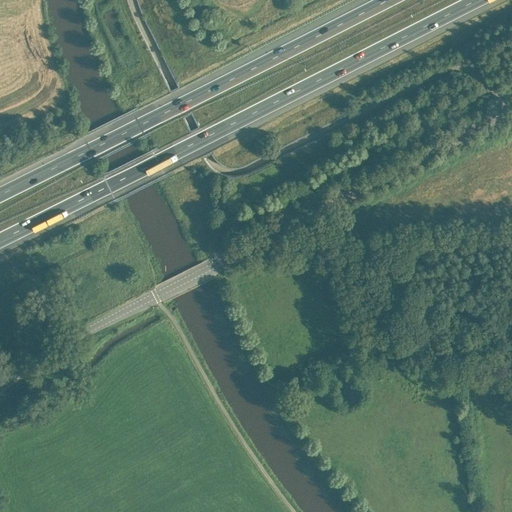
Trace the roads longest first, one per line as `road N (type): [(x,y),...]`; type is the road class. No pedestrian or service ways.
road 1 (tertiary): [(0,387),(90,328),(511,110)]
road 2 (motorway): [(0,239),(478,0)]
road 3 (motorway): [(391,0),(0,194)]
road 4 (track): [(268,236),(286,243),(511,230)]
